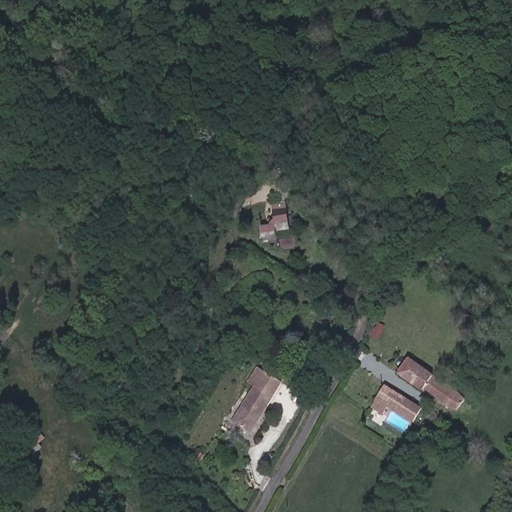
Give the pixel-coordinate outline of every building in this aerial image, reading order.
[(284,207),(268,209),(271,226),(266,226),(267,233),(259,234),(261,247),(276,245),(275,238),(288,236),(284,207)] [(378,321),(372,334),(380,339),(387,326),(378,321)] [(461,404),(454,397),(404,363),(394,377),(439,408),(453,413),(461,404)] [(248,440),(278,390),(260,380),(231,430),(248,440)] [(368,410),(406,432),(416,413),(379,391),(368,410)]
